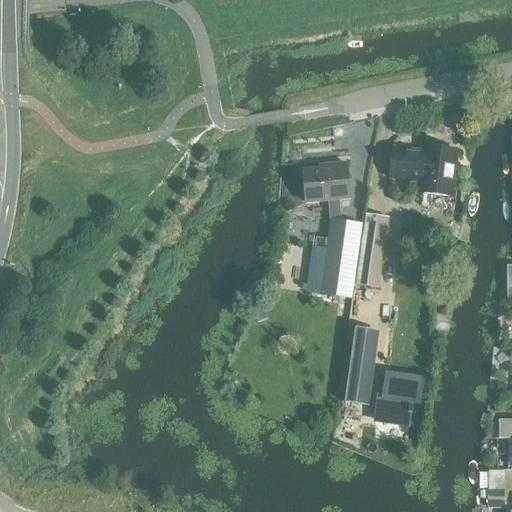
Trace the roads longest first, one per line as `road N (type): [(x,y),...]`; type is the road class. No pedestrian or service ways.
road 1 (secondary): [(0,227),(12,146),(6,0)]
road 2 (residential): [(511,70),(292,114)]
